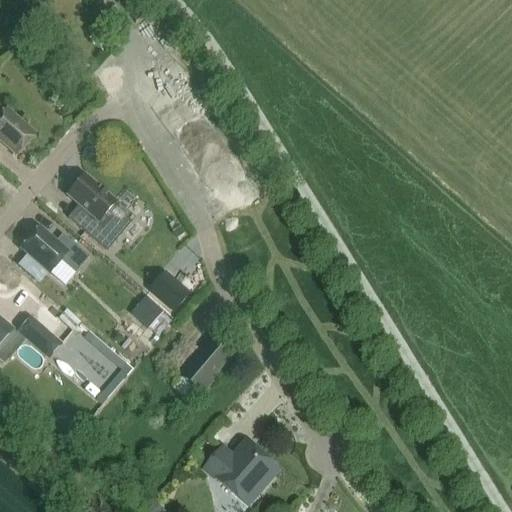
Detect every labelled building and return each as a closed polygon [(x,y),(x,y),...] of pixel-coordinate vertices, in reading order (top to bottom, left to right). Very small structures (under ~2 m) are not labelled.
[(135,24),(148,17),(140,5),(128,12),(135,24)] [(0,141),(17,157),(34,137),(5,112),(0,118),(0,141)] [(84,177),(67,197),(78,207),(91,218),(81,230),(106,252),(123,232),(133,220),(116,204),(84,177)] [(21,250),(50,275),(61,262),(76,275),(90,258),(63,236),(55,245),(38,230),(21,250)] [(0,346),(13,331),(0,318),(0,346)] [(48,360),(61,345),(31,319),(18,334),(48,360)] [(125,333),(141,346),(152,333),(136,320),(125,333)] [(177,376),(201,397),(213,383),(211,381),(230,359),(210,341),(191,364),(189,363),(177,376)] [(68,419),(54,422),(58,439),(72,436),(68,419)] [(206,471),(223,486),(248,507),(280,471),(248,444),(234,460),(223,451),(206,471)] [(198,451),(192,459),(201,467),(208,459),(198,451)] [(165,511),(152,501),(143,511),(165,511)]
